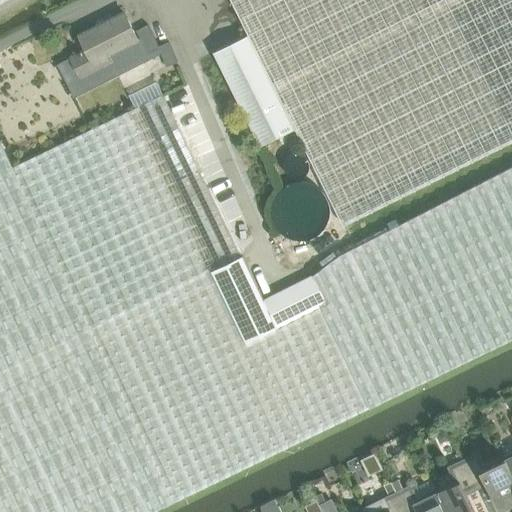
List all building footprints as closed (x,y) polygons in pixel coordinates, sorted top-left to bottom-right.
[(511,0),(230,0),(249,36),(295,129),(343,227),(511,142),(511,0)] [(86,50),(57,65),(74,98),(161,53),(167,66),(177,62),(168,42),(158,47),(147,25),(133,32),(124,13),(79,36),(86,50)] [(260,147),(295,129),(249,36),(214,53),(260,147)] [(210,272),(240,258),(163,96),(12,168),(0,142),(0,511),(152,511),(351,416),(488,352),(511,340),(511,167),(456,196),(341,254),(312,275),(313,277),(327,306),(245,345),(210,272)] [(324,212),(323,207),(322,203),(320,199),(317,195),(310,190),(306,188),(301,188),(297,188),(292,189),(287,191),(284,194),(280,198),(278,202),(276,207),(276,212),(276,217),(278,222),(280,225),(283,229),(287,232),(291,234),(299,236),(304,235),(309,234),(313,232),(316,229),(322,222),(323,217),(324,212)] [(242,257),(240,258),(210,272),(245,345),(327,306),(313,277),(263,301),(242,257)] [(444,428),(434,433),(440,444),(450,439),(444,428)] [(511,451),(502,456),(511,476),(511,451)] [(476,455),(463,461),(474,484),(485,479),(500,510),(511,504),(511,476),(502,456),(482,466),(476,455)] [(455,479),(435,489),(446,511),(474,511),(463,489),(474,484),(463,461),(450,468),(455,479)] [(409,487),(396,494),(405,511),(416,511),(418,511),(446,511),(435,489),(431,479),(410,489),(409,487)] [(392,485),(385,488),(389,497),(396,494),(392,485)] [(321,493),(316,496),(320,504),(325,501),(321,493)] [(388,511),(386,511),(405,511),(396,494),(389,497),(383,500),(388,511)] [(322,511),(317,500),(305,506),(308,511),(322,511)]
